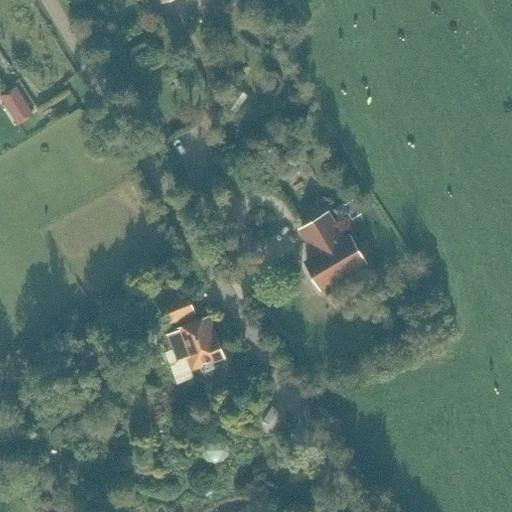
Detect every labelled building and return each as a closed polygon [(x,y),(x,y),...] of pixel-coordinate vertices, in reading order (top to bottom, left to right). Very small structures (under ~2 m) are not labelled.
[(17,86),(1,97),(17,122),(33,112),(17,86)] [(342,203),(333,209),(339,219),(348,213),(351,218),(360,213),(352,199),(343,205),(342,203)] [(306,263),(320,287),(359,264),(345,239),(343,240),(327,214),(301,229),(317,256),(306,263)] [(174,283),(144,294),(150,308),(160,304),(167,323),(174,320),(177,328),(175,329),(176,331),(166,334),(176,360),(186,357),(191,370),(224,357),(208,316),(194,321),(191,314),(194,312),(187,295),(187,294),(179,297),(174,283)] [(35,355),(28,345),(16,353),(23,362),(35,355)] [(192,443),(206,455),(215,444),(201,432),(192,443)]
